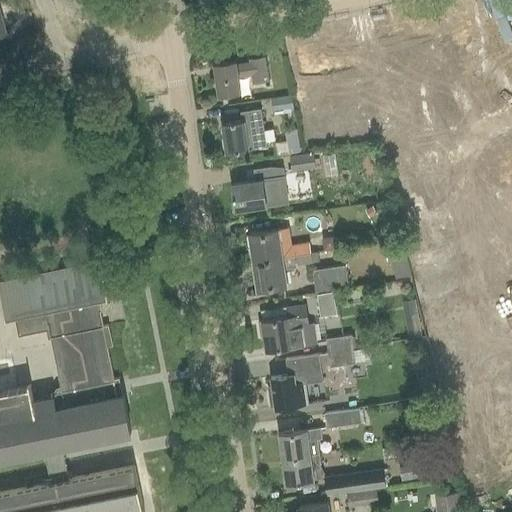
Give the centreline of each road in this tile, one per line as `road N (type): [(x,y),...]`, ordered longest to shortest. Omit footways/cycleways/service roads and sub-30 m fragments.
road 1 (unclassified): [(237,511),(173,32)]
road 2 (residential): [(173,32),(343,0)]
